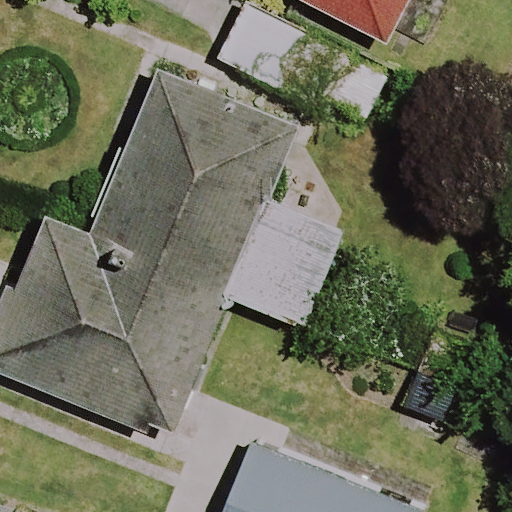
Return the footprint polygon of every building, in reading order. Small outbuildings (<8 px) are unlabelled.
[(296,0),(389,46),(411,0),(296,0)] [(383,74),(241,3),(213,61),(354,132),(383,74)] [(301,129),(156,69),(88,235),(47,219),(0,333),(0,378),(166,447),(226,300),(301,331),(342,232),(270,203),(301,129)] [(490,354),(441,324),(393,403),(441,433),(490,354)] [(511,459),(511,423),(469,401),(435,468),(493,498),(511,459)] [(404,511),(257,451),(231,511),(404,511)]
